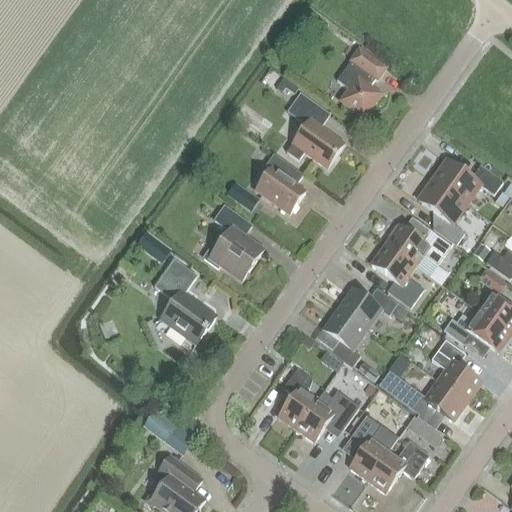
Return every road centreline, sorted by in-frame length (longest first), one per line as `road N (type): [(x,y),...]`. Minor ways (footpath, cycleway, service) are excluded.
road 1 (residential): [(276,480),(222,443),(213,429),(218,393),(495,6)]
road 2 (residential): [(442,511),(511,414)]
